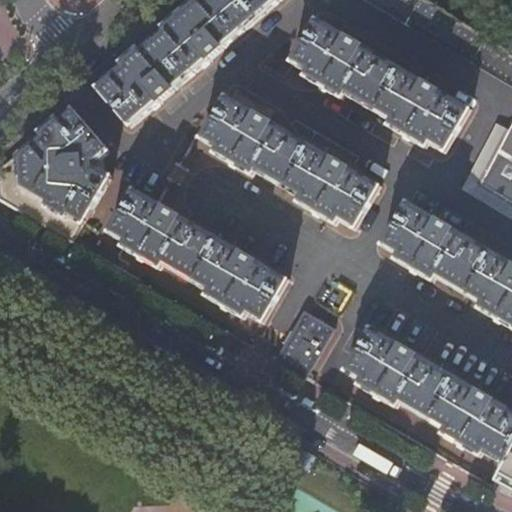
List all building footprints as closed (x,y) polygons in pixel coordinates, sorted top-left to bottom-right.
[(124,69),(98,90),(132,129),(283,0),(365,0),(511,85),(511,54),(423,0),(204,0),(200,4),(153,44),(124,69)] [(430,145),(446,155),(472,110),(318,20),(292,64),(308,74),(305,79),(344,101),(347,96),(391,122),(388,127),(427,150),(430,145)] [(340,222),(357,232),(382,187),(227,97),(202,141),(218,150),(215,155),(254,178),(257,174),(301,199),(298,204),(338,227),(340,222)] [(0,188),(1,201),(74,244),(84,226),(85,227),(112,180),(112,175),(103,170),(102,163),(109,156),(110,151),(74,111),(36,142),(0,173),(0,188)] [(511,203),(482,185),(509,131),(499,125),(466,189),(511,216),(511,203)] [(511,203),(511,126),(509,131),(482,185),(511,203)] [(248,316),(264,325),(290,280),(135,190),(110,234),(126,244),(123,249),(162,272),(165,267),(209,293),(206,298),(245,320),(248,316)] [(511,263),(408,203),(383,247),(398,256),(396,261),(435,283),(437,279),(482,305),(479,309),(511,328),(511,263)] [(278,362),(307,380),(335,331),(306,314),(278,362)] [(505,466),(511,452),(511,409),(372,328),(346,373),(362,382),(359,387),(399,410),(401,405),(445,431),(442,435),(482,458),(484,454),(505,466)] [(313,452),(292,441),(282,459),(293,465),(304,471),(313,452)] [(511,452),(505,466),(496,482),(511,490),(511,452)]
